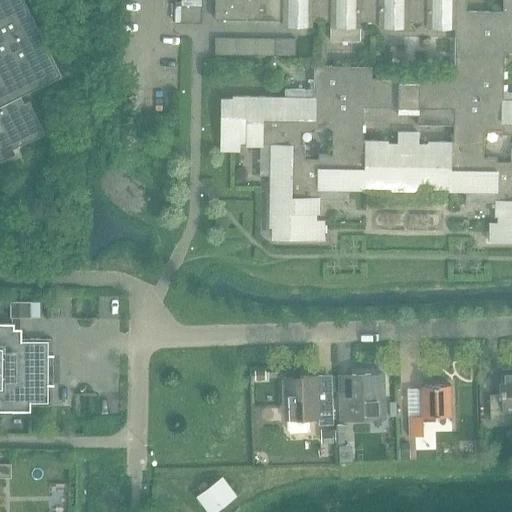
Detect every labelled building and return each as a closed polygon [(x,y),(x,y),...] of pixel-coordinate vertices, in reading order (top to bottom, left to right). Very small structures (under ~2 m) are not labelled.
[(0,0),(0,160),(14,153),(11,148),(43,132),(27,100),(22,103),(18,96),(59,76),(21,0),(0,0)] [(174,0),(174,22),(201,22),(201,0),(174,0)] [(511,0),(212,0),(213,18),(280,19),(280,24),(310,24),(310,19),(328,19),(328,25),(328,39),(357,39),(357,25),(358,25),(358,20),(376,20),(376,25),(406,26),(406,20),(424,21),(424,26),(452,26),(452,78),(417,78),(418,73),(397,73),(397,77),(371,77),(371,65),(312,64),(311,89),(282,88),(282,98),(271,98),(271,95),(232,95),(231,98),(220,98),(219,150),(237,150),(237,142),(246,142),(246,145),(260,146),(259,175),(272,175),(272,186),(269,186),(268,226),(271,226),(271,237),(323,238),(323,220),(315,220),(315,212),(318,212),(318,198),(347,198),(347,188),(364,188),(364,186),(390,186),(390,189),(422,189),(422,186),(448,187),(448,190),(465,190),(465,201),(494,201),(494,215),(497,215),(496,222),(488,222),(488,240),(511,240),(511,91),(502,91),(503,52),(511,51),(511,0)] [(215,37),(214,54),(295,55),(296,38),(215,37)] [(333,42),(334,53),(362,52),(362,41),(333,42)] [(9,317),(29,317),(29,301),(9,301),(9,317)] [(47,341),(20,340),(21,329),(13,329),(13,323),(0,323),(0,411),(30,411),(30,402),(47,402),(47,385),(53,385),(53,384),(47,384),(47,355),(53,355),(53,354),(47,354),(47,341)] [(502,411),(511,410),(511,369),(498,370),(499,394),(490,394),(491,420),(502,420),(502,411)] [(339,392),(340,419),(384,418),(382,373),(351,374),(351,391),(339,392)] [(332,399),(318,400),(317,375),(284,376),(286,419),(287,419),(287,428),(290,431),(306,431),(309,428),(309,418),(319,417),(319,424),(333,424),(332,399)] [(407,415),(408,435),(422,435),(421,421),(433,420),(433,415),(449,415),(449,384),(419,385),(420,415),(407,415)] [(196,495),(208,511),(213,511),(237,494),(222,475),(196,495)]
